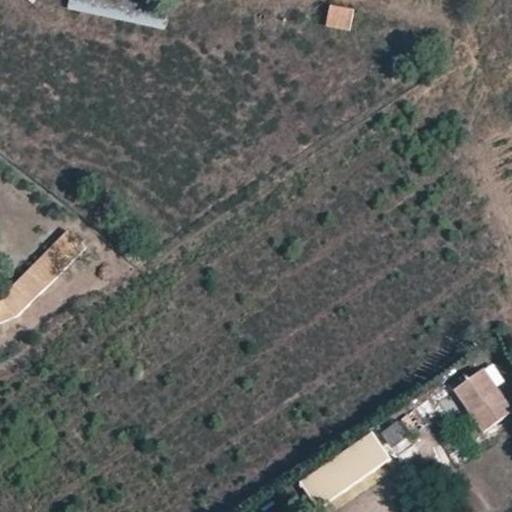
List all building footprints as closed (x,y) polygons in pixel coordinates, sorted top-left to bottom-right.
[(98,0),(96,13),(164,28),(168,10),(120,0),(98,0)] [(350,30),(354,11),(331,6),(327,25),(350,30)] [(26,271),(45,290),(87,249),(69,230),(26,271)] [(0,293),(9,296),(16,270),(0,265),(0,293)] [(480,431),(511,416),(511,403),(496,367),(437,393),(450,421),(471,412),(480,431)] [(415,408),(428,424),(440,414),(427,399),(415,408)] [(383,429),(390,447),(417,434),(410,417),(383,429)] [(299,481),(320,511),(323,511),(394,464),(372,431),(299,481)]
